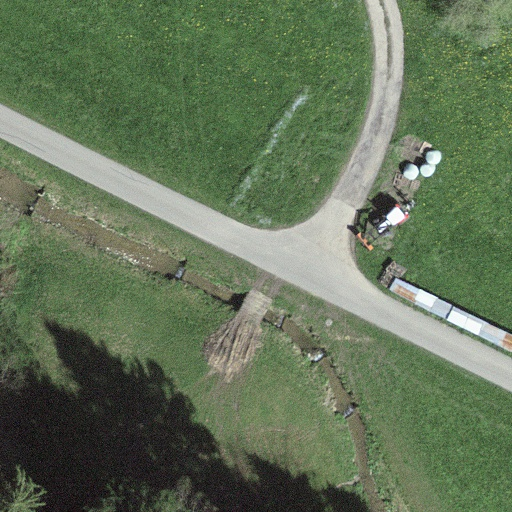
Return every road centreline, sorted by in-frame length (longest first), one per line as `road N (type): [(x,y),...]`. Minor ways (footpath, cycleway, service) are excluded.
road 1 (unclassified): [(511,373),(0,113)]
road 2 (track): [(307,270),(376,141),(390,38),(378,0)]
